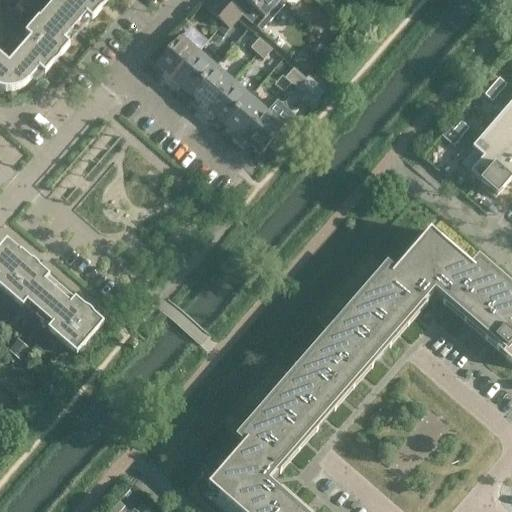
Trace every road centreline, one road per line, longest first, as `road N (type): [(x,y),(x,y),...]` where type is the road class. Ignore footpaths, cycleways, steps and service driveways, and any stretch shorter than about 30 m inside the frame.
road 1 (residential): [(174,315),(18,183)]
road 2 (residential): [(230,175),(114,75)]
road 3 (residential): [(18,183),(114,75)]
road 4 (unknown): [(422,363),(330,458)]
